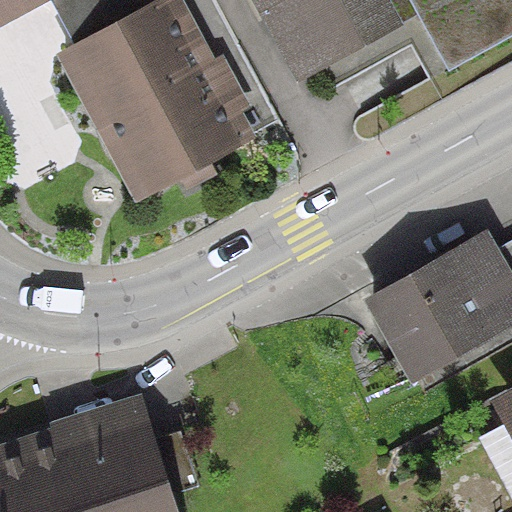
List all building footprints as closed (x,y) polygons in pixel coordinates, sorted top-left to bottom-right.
[(0,0),(0,26),(50,0),(54,0),(76,42),(157,0),(0,0)] [(211,59),(180,0),(157,0),(76,42),(61,51),(138,199),(253,139),(239,112),(252,105),(224,53),(211,59)] [(252,0),(298,82),(403,24),(401,19),(417,10),(411,0),(252,0)] [(511,35),(511,0),(411,0),(417,10),(450,70),(511,35)] [(511,238),(498,246),(488,228),(364,297),(412,384),(511,328),(511,238)] [(511,387),(489,400),(503,424),(511,441),(511,387)] [(179,511),(142,392),(49,422),(50,427),(0,443),(0,511),(179,511)] [(511,441),(503,424),(478,437),(511,500),(511,441)]
